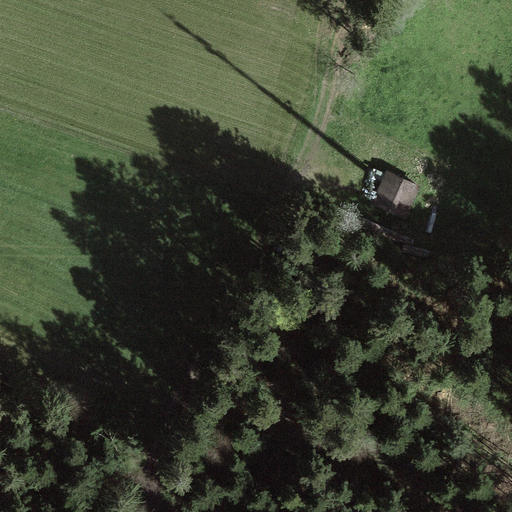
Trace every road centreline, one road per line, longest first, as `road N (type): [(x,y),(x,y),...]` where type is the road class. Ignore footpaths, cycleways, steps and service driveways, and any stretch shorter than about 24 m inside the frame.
road 1 (track): [(295,187),(171,406),(157,511)]
road 2 (track): [(0,469),(155,506)]
